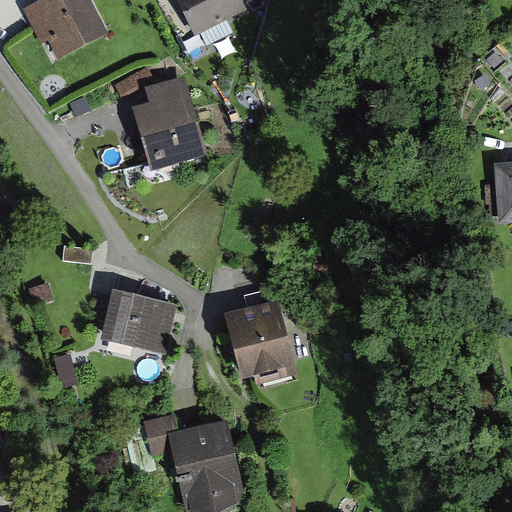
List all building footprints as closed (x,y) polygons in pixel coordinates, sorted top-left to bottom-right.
[(44,0),(27,10),(54,60),(114,28),(99,0),(44,0)] [(173,0),(195,42),(247,15),(239,0),(173,0)] [(147,107),(136,110),(151,169),(205,155),(187,81),(143,92),(147,107)] [(511,168),(495,170),(499,228),(511,227),(511,168)] [(177,306),(116,292),(105,340),(167,353),(177,306)] [(283,307),(234,317),(248,383),(297,372),(283,307)] [(172,419),(150,424),(157,460),(179,456),(190,511),(197,511),(248,501),(232,423),(175,435),(172,419)]
